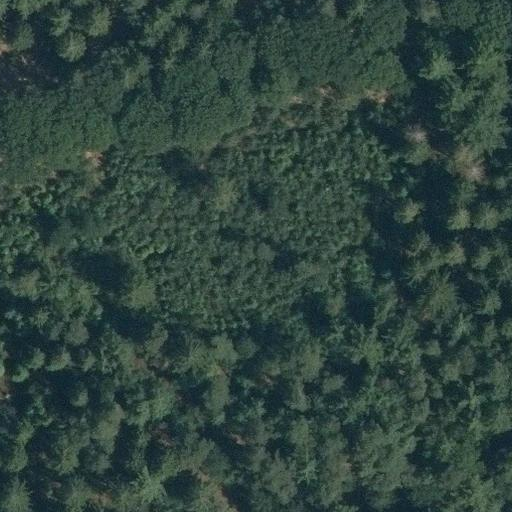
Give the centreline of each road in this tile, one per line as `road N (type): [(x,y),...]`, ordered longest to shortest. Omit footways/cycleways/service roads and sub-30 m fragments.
road 1 (track): [(0,122),(498,0)]
road 2 (track): [(0,291),(395,511)]
